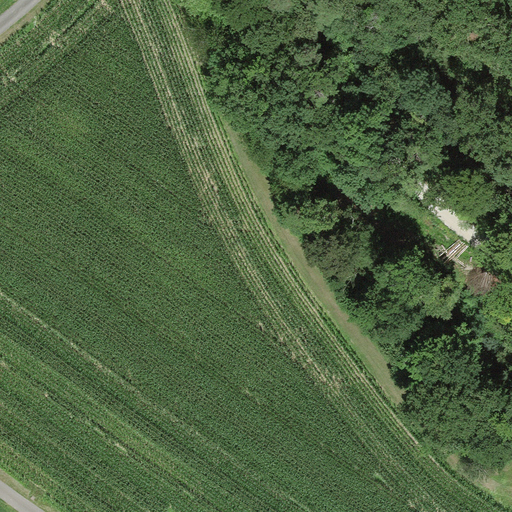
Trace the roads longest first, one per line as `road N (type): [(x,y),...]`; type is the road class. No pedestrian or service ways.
road 1 (unclassified): [(27,511),(0,492),(0,21),(26,0)]
road 2 (track): [(243,0),(256,46),(458,234),(511,244)]
